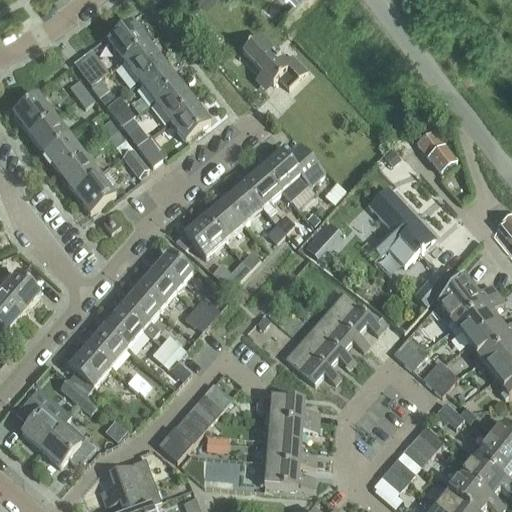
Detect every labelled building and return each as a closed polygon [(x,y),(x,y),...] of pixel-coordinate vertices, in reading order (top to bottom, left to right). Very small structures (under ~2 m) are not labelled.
[(198,0),(195,4),(204,12),(216,0),(198,0)] [(109,49),(124,69),(149,50),(134,30),(109,49)] [(290,96),(308,79),(292,63),(285,69),(261,44),(245,59),(274,89),(279,84),(290,96)] [(124,69),(139,89),(164,69),(149,50),(124,69)] [(91,62),(76,73),(92,93),(101,86),(106,82),(91,62)] [(139,89),(154,108),(179,89),(164,69),(139,89)] [(101,86),(92,93),(107,113),(116,106),(101,86)] [(70,95),(77,104),(87,97),(80,87),(70,95)] [(154,108),(169,128),(194,109),(179,89),(154,108)] [(86,115),(95,107),(87,97),(77,104),(86,115)] [(14,122),(29,141),(54,122),(39,103),(14,122)] [(122,103),(108,114),(123,134),(134,125),(137,123),(122,103)] [(169,128),(170,129),(164,133),(169,141),(175,136),(185,149),(210,130),(194,109),(169,128)] [(29,141),(44,161),(69,142),(54,122),(29,141)] [(134,125),(123,134),(125,137),(127,139),(138,131),(134,125)] [(101,134),(108,143),(117,136),(110,127),(101,134)] [(116,154),(126,147),(117,136),(108,143),(116,154)] [(443,179),(458,167),(435,137),(419,149),(443,179)] [(406,140),(396,148),(402,156),(412,149),(406,140)] [(145,163),(146,162),(153,172),(167,161),(152,141),(147,145),(137,152),(145,163)] [(44,161),(59,181),(84,162),(69,142),(44,161)] [(140,183),(149,176),(133,155),(124,162),(140,183)] [(262,176),(282,200),(291,210),(309,194),(310,195),(326,182),(305,158),(291,170),(282,159),(262,176)] [(59,181),(74,201),(99,182),(84,162),(59,181)] [(243,192),(263,216),(270,224),(277,217),(271,210),(282,200),(262,176),(243,192)] [(115,203),(99,182),(74,201),(90,222),(115,203)] [(224,208),(244,232),(263,216),(243,192),(224,208)] [(388,195),(368,213),(389,236),(371,253),(381,263),(389,256),(405,273),(435,245),(388,195)] [(205,224),(226,248),(244,232),(224,208),(205,224)] [(313,219),(307,225),(314,232),(320,226),(313,219)] [(511,248),(511,221),(499,232),(511,248)] [(206,265),(226,248),(205,224),(185,241),(193,249),(206,265)] [(287,224),(278,233),(286,242),(295,232),(287,224)] [(104,232),(107,237),(111,242),(121,235),(114,225),(104,232)] [(269,242),(278,250),(286,242),(278,233),(269,242)] [(185,240),(177,247),(181,251),(185,255),(193,249),(185,241),(185,240)] [(313,246),(305,254),(317,265),(325,256),(313,246)] [(179,257),(173,264),(193,281),(199,275),(179,257)] [(153,279),(177,300),(193,281),(173,264),(170,260),(153,279)] [(243,268),(252,276),(260,268),(251,260),(243,268)] [(232,298),(252,276),(243,268),(232,280),(222,271),(213,280),(232,298)] [(416,303),(427,313),(453,283),(442,273),(416,303)] [(136,298),(160,319),(177,300),(153,279),(136,298)] [(1,299),(25,320),(42,301),(18,280),(1,299)] [(438,312),(442,315),(441,316),(451,328),(447,330),(451,336),(499,300),(492,292),(479,301),(466,285),(465,282),(464,281),(437,311),(438,312)] [(212,286),(204,295),(218,307),(225,298),(212,286)] [(120,316),(144,337),(153,346),(161,337),(151,329),(160,319),(136,298),(120,316)] [(0,332),(8,339),(25,320),(1,299),(0,300),(0,332)] [(343,300),(328,317),(358,342),(366,332),(377,341),(383,335),(387,330),(381,325),(377,329),(343,300)] [(499,300),(451,336),(456,342),(459,339),(468,350),(499,327),(492,318),(505,309),(499,300)] [(196,316),(211,330),(212,329),(213,329),(222,318),(215,312),(212,315),(203,308),(196,316)] [(103,335),(127,356),(144,337),(120,316),(103,335)] [(187,326),(196,333),(203,339),(211,330),(196,316),(187,326)] [(328,317),(314,333),(343,358),(344,357),(352,348),(363,358),(369,351),(358,342),(328,317)] [(263,323),(257,330),(263,335),(270,328),(263,323)] [(499,327),(468,350),(477,362),(473,365),(477,370),(511,343),(511,330),(505,335),(499,327)] [(314,333),(300,349),(329,375),(330,374),(338,365),(349,374),(355,367),(344,357),(343,358),(314,333)] [(87,354),(110,375),(127,356),(103,335),(87,354)] [(410,341),(393,360),(402,369),(419,349),(410,341)] [(511,343),(477,370),(482,376),(485,373),(494,385),(511,371),(511,343)] [(162,354),(171,361),(178,367),(186,358),(179,352),(170,344),(162,354)] [(300,349),(285,366),(314,392),(324,381),(335,390),(341,383),(330,374),(329,375),(300,349)] [(419,349),(402,369),(412,377),(429,357),(419,349)] [(94,394),(110,375),(87,354),(70,373),(76,378),(94,394)] [(163,371),(171,361),(162,354),(154,363),(163,371)] [(440,367),(423,386),(432,394),(449,375),(440,367)] [(511,371),(494,385),(503,396),(500,399),(504,404),(508,402),(508,403),(511,399),(511,371)] [(449,375),(432,394),(441,402),(458,383),(449,375)] [(76,378),(69,386),(70,387),(87,402),(94,394),(76,378)] [(137,382),(129,391),(138,399),(146,389),(137,382)] [(62,397),(73,407),(65,416),(72,422),(80,413),(88,403),(87,402),(70,387),(62,397)] [(130,408),(138,399),(129,391),(121,400),(130,408)] [(214,392),(206,401),(223,416),(231,407),(214,392)] [(206,401),(198,410),(215,425),(223,416),(206,401)] [(88,403),(80,413),(91,422),(99,412),(88,403)] [(265,419),(264,425),(319,430),(320,421),(304,420),(305,406),(271,403),(269,419),(265,419)] [(31,405),(17,421),(29,432),(22,440),(41,457),(62,432),(63,433),(71,424),(62,415),(53,425),(43,415),(31,405)] [(198,410),(190,418),(208,433),(215,425),(198,410)] [(463,426),(459,422),(445,410),(437,419),(455,435),(463,426)] [(465,414),(459,422),(463,426),(469,431),(476,422),(466,414),(465,414)] [(190,418),(183,427),(200,442),(203,439),(208,433),(190,418)] [(268,433),(267,448),(302,451),(303,438),(318,439),(319,430),(264,425),(264,433),(268,433)] [(489,446),(511,464),(511,435),(503,428),(503,429),(499,426),(494,431),(498,434),(489,446)] [(183,427),(175,437),(192,452),(200,442),(183,427)] [(62,432),(41,457),(60,474),(69,464),(78,473),(95,453),(85,445),(81,449),(63,433),(62,432)] [(417,443),(435,458),(443,449),(425,433),(417,443)] [(175,437),(167,446),(185,461),(192,452),(175,437)] [(207,443),(206,458),(228,459),(229,445),(207,443)] [(427,467),(435,458),(417,443),(409,452),(427,467)] [(167,446),(159,455),(177,470),(185,461),(167,446)] [(471,460),(511,492),(511,464),(489,446),(480,458),(476,455),(471,460)] [(261,470),(266,470),(266,469),(300,472),(300,474),(315,476),(316,464),(300,462),(302,451),(267,448),(266,463),(261,462),(261,470)] [(493,505),(494,503),(501,495),(511,503),(511,492),(471,460),(468,465),(472,468),(462,480),(493,505)] [(396,466),(389,475),(407,490),(415,481),(397,466),(396,466)] [(101,499),(104,507),(153,488),(145,467),(110,480),(115,494),(101,499)] [(298,488),(300,474),(300,472),(266,469),(266,470),(264,484),(260,484),(260,491),(265,491),(265,492),(314,496),(314,489),(298,488)] [(381,484),(374,494),(375,498),(392,511),(398,511),(403,507),(397,502),(399,500),(407,490),(389,475),(381,484)] [(468,511),(486,511),(487,511),(486,511),(504,511),(494,503),(493,505),(462,480),(458,477),(454,483),(457,485),(449,496),(448,496),(468,511)] [(153,488),(104,507),(105,511),(115,511),(120,510),(120,511),(149,511),(151,511),(153,511),(161,509),(153,488)] [(436,511),(468,511),(448,496),(449,496),(445,493),(440,499),(444,502),(436,511)]
